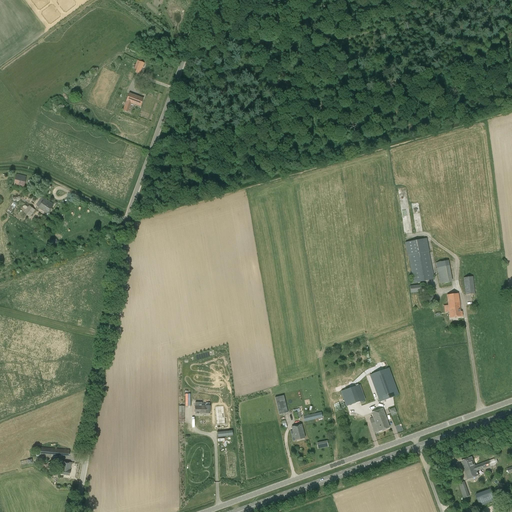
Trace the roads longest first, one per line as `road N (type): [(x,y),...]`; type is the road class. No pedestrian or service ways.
road 1 (tertiary): [(76,511),(129,209),(208,0)]
road 2 (unclassified): [(204,511),(413,435)]
road 3 (secondary): [(237,511),(418,447)]
